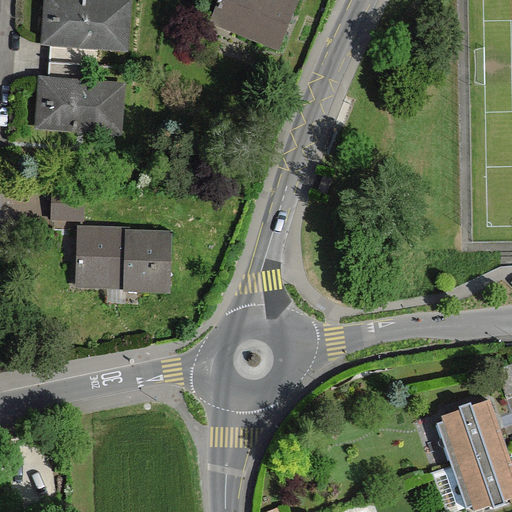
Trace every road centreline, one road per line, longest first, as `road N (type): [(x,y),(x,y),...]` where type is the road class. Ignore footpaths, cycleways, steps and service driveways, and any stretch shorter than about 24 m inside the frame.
road 1 (tertiary): [(362,0),(308,126),(271,240),(256,320)]
road 2 (residential): [(295,344),(511,319)]
road 3 (residential): [(0,401),(214,363)]
